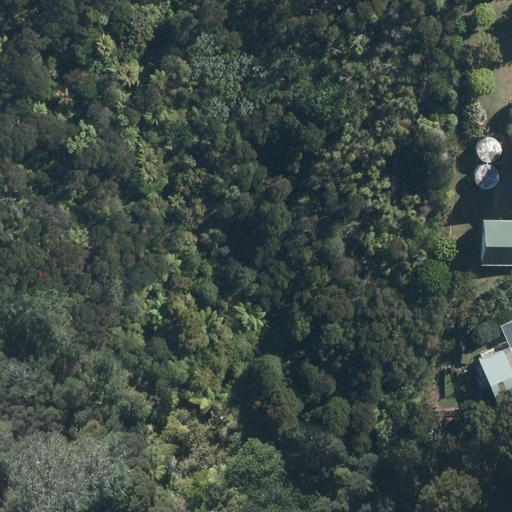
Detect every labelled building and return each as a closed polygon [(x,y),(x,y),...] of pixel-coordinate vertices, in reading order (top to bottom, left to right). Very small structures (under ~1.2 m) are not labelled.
[(511,84),(503,84),(502,103),(511,102),(511,84)] [(480,162),(483,162),(485,162),(486,162),(488,162),(491,161),(493,160),(495,158),(497,156),(498,154),(499,151),(500,149),(500,146),(499,143),(498,141),(497,139),(495,137),(493,135),(491,134),(489,133),(486,132),(483,132),(481,133),(478,133),(476,135),(474,136),(472,138),(471,141),(470,143),(469,146),(469,148),(470,151),(471,154),(472,156),(474,158),(476,160),(478,161),(480,162)] [(511,135),(506,135),(502,197),(511,198),(511,135)] [(480,193),(483,193),(484,194),(485,193),(488,193),(490,192),(493,191),(495,189),(496,187),(498,185),(499,182),(499,180),(499,177),(499,174),(498,172),(497,170),(495,168),(493,166),(491,165),(488,164),(486,163),(483,163),(480,164),(478,164),(475,166),(473,167),(472,169),(470,172),(469,174),(469,177),(469,179),(469,182),(470,185),(472,187),(473,189),(475,191),(478,192),(480,193)] [(511,220),(474,219),(469,246),(471,264),(511,265),(511,220)] [(511,341),(471,358),(490,405),(511,396),(511,341)]
